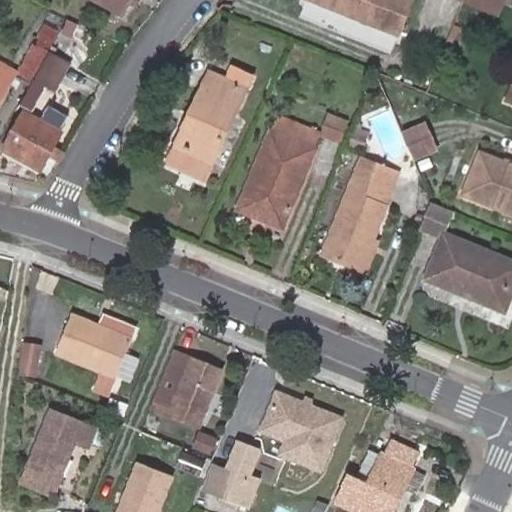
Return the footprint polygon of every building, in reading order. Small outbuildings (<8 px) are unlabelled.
[(87,0),(118,17),(127,0),(87,0)] [(404,0),(317,0),(392,31),(404,0)] [(461,0),(495,14),(500,0),(461,0)] [(51,46),(61,28),(48,21),(38,40),(51,46)] [(75,28),(64,22),(61,28),(51,46),(62,52),(75,28)] [(21,75),(31,81),(32,80),(51,46),(38,40),(34,37),(17,72),(21,75)] [(57,62),(62,52),(51,46),(32,80),(45,87),(54,91),(66,67),(57,62)] [(0,110),(21,75),(17,72),(0,62),(0,110)] [(189,128),(176,156),(204,167),(243,78),(220,69),(216,78),(204,72),(181,124),(189,128)] [(31,81),(15,111),(20,114),(28,118),(45,87),(32,80),(31,81)] [(28,118),(20,114),(1,150),(36,169),(41,161),(48,149),(57,134),(28,118)] [(318,143),(335,150),(344,127),(327,121),(320,138),(318,143)] [(318,143),(320,138),(279,122),(274,137),(314,152),(318,143)] [(168,152),(176,156),(189,128),(181,124),(168,152)] [(415,166),(441,155),(428,124),(402,136),(415,166)] [(344,127),(335,150),(339,151),(348,129),(344,127)] [(314,152),(274,137),(269,135),(235,214),(284,234),(317,153),(314,152)] [(48,149),(41,161),(49,165),(56,154),(48,149)] [(460,202),(511,224),(511,170),(479,157),(460,202)] [(371,243),(375,244),(401,178),(360,162),(319,261),(357,277),(371,243)] [(421,275),(498,311),(511,280),(511,264),(442,232),(452,210),(428,198),(417,224),(439,234),(421,275)] [(381,246),(375,244),(371,243),(357,277),(367,281),(381,246)] [(135,344),(107,333),(75,319),(61,357),(100,372),(91,396),(112,405),(135,344)] [(113,319),(107,333),(135,344),(140,330),(113,319)] [(40,346),(23,343),(18,374),(35,377),(40,346)] [(220,372),(172,353),(149,411),(196,430),(220,372)] [(313,469),(334,417),(270,392),(255,429),(279,439),(274,453),(313,469)] [(95,427),(52,410),(23,484),(55,497),(75,444),(87,448),(95,427)] [(355,429),(341,423),(333,440),(348,446),(355,429)] [(208,454),(214,441),(197,433),(191,447),(208,454)] [(412,476),(420,455),(392,441),(383,462),(373,457),(365,477),(370,479),(368,483),(347,474),(332,508),(342,511),(396,511),(404,493),(415,498),(424,480),(412,476)] [(253,450),(235,443),(214,494),(243,506),(249,492),(238,487),(253,450)] [(324,462),(339,469),(346,453),(330,446),(324,462)] [(159,511),(173,478),(139,465),(119,511),(159,511)]
